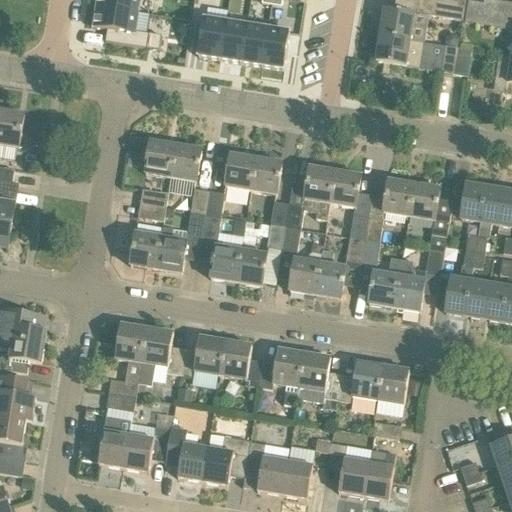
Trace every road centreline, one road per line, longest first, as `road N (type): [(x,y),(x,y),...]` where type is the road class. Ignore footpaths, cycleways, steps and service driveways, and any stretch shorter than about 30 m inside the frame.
road 1 (residential): [(448,352),(90,294)]
road 2 (residential): [(90,294),(121,86)]
road 3 (residential): [(326,117),(121,86)]
road 4 (residential): [(57,488),(90,294)]
road 5 (residential): [(511,147),(326,117)]
road 6 (residential): [(425,511),(448,352)]
road 7 (residential): [(57,488),(197,511)]
